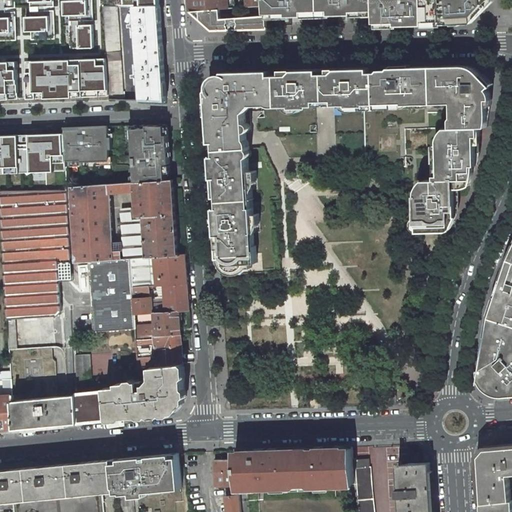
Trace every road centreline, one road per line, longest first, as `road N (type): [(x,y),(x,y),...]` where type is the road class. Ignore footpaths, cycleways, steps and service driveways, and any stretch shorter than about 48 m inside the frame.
road 1 (residential): [(184,57),(511,45)]
road 2 (residential): [(187,111),(203,427)]
road 3 (tertiary): [(203,427),(454,421)]
road 4 (tertiary): [(454,421),(465,293),(511,186)]
road 5 (tertiary): [(0,446),(203,427)]
road 6 (residential): [(187,111),(0,118)]
